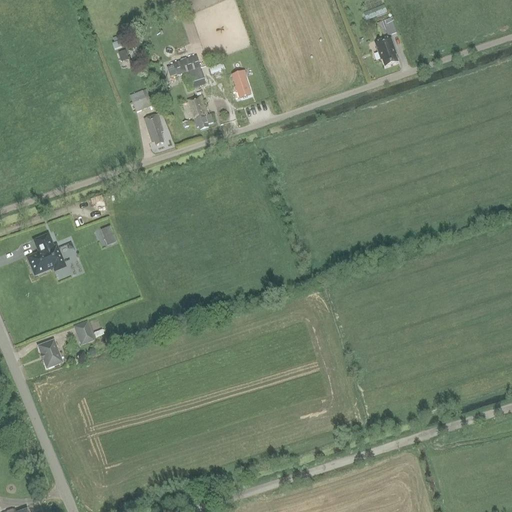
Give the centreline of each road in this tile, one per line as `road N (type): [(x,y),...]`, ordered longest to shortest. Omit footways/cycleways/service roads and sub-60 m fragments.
road 1 (track): [(0,211),(511,36)]
road 2 (track): [(216,501),(511,406)]
road 3 (tertiary): [(73,511),(0,335)]
